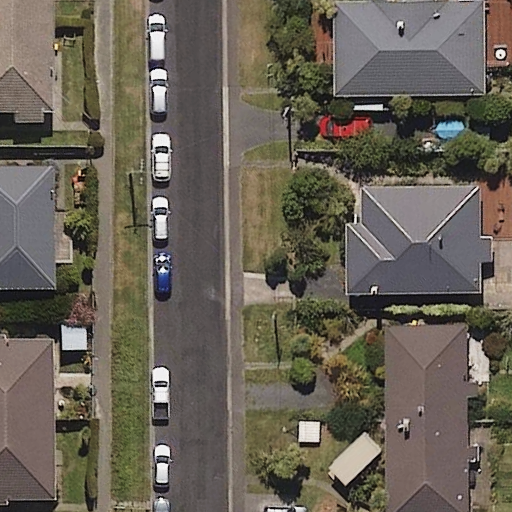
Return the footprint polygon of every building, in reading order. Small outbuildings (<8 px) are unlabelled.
[(0,0),(0,115),(12,116),(12,126),(40,126),(40,115),(53,115),(51,0),(0,0)] [(487,0),(340,3),(341,95),(489,92),(487,0)] [(51,169),(0,169),(0,295),(54,294),(51,169)] [(487,288),(482,182),(364,188),(365,219),(350,220),(354,295),(487,288)] [(470,511),(470,324),(391,324),(390,511),(470,511)] [(0,503),(53,503),(51,342),(0,342),(0,503)]
